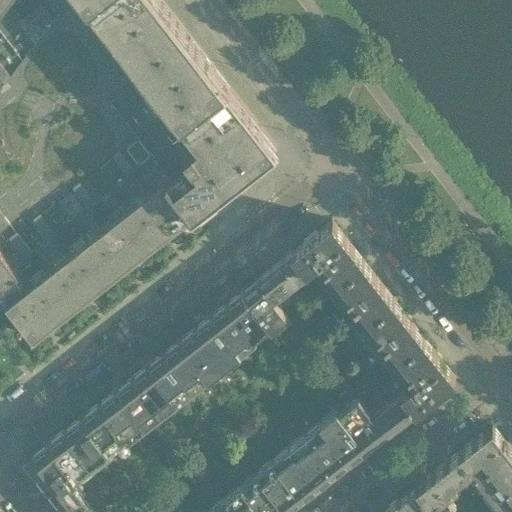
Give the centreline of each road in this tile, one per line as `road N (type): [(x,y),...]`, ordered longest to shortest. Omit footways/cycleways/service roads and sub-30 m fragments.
road 1 (residential): [(0,430),(337,165)]
road 2 (residential): [(505,377),(337,165)]
road 3 (residential): [(505,377),(332,511)]
road 4 (residential): [(337,165),(209,0)]
